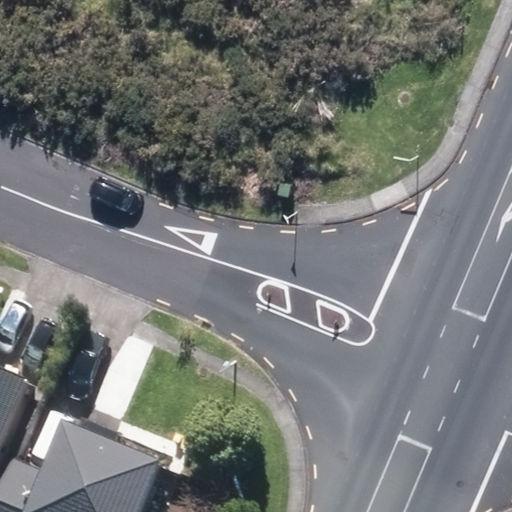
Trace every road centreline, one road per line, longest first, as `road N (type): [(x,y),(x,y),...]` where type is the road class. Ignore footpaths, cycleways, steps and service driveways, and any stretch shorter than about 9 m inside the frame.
road 1 (residential): [(439,387),(295,299),(0,191)]
road 2 (secondary): [(511,174),(453,307),(439,387)]
road 3 (secondary): [(439,387),(432,450),(407,511)]
